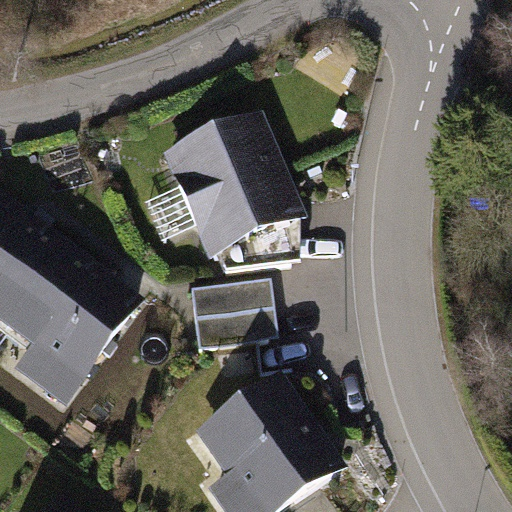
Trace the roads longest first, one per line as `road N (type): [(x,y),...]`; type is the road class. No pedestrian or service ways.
road 1 (residential): [(459,503),(414,398),(392,265),(400,156),(456,7)]
road 2 (residential): [(456,7),(326,3),(0,126)]
